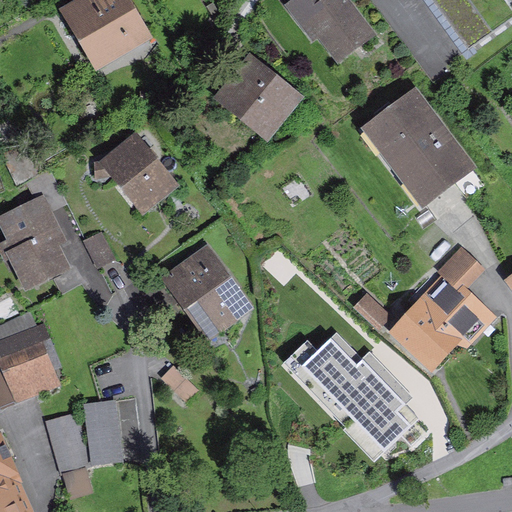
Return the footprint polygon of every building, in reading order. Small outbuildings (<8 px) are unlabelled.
[(131,0),(91,0),(66,15),(101,75),(157,44),(131,0)] [(335,0),(308,0),(289,14),(316,51),(328,43),(347,69),(384,42),(353,0),(338,0),(336,2),(335,0)] [(511,0),(432,0),(473,54),(511,24),(511,0)] [(251,58),(218,102),(274,145),(308,101),(251,58)] [(416,90),(364,131),(431,216),(483,176),(416,90)] [(141,140),(108,168),(150,217),(183,188),(141,140)] [(45,202),(0,225),(11,246),(3,250),(27,298),(76,273),(64,251),(69,248),(45,202)] [(106,229),(86,238),(97,265),(117,256),(106,229)] [(446,281),(393,336),(437,378),(495,317),(467,291),(485,272),(460,248),(436,272),(446,281)] [(206,250),(166,281),(215,341),(254,309),(206,250)] [(41,329),(0,345),(0,407),(1,409),(61,389),(41,329)] [(306,340),(283,362),(347,427),(344,429),(374,461),(419,418),(406,404),(412,397),(369,353),(363,359),(336,332),(317,351),(306,340)] [(86,408),(91,467),(140,462),(135,403),(86,408)] [(76,417),(45,424),(63,475),(91,467),(76,417)] [(35,511),(0,431),(0,511),(35,511)]
